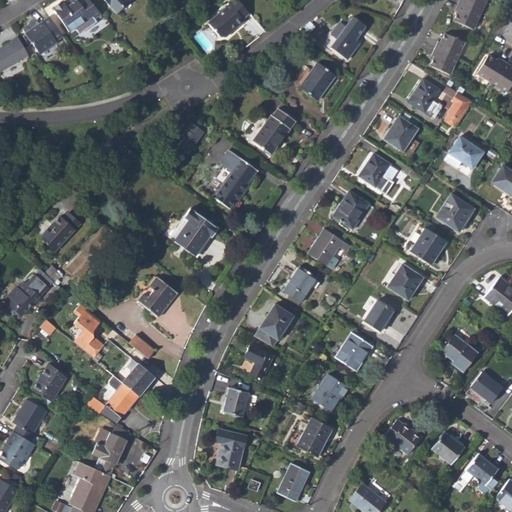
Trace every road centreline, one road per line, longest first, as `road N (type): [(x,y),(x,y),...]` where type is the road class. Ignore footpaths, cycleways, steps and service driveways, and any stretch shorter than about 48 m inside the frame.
road 1 (tertiary): [(177,477),(191,393),(223,320),(429,0)]
road 2 (residential): [(0,121),(93,116),(213,79),(325,0)]
road 3 (residential): [(397,377),(464,272),(511,253)]
road 4 (residential): [(318,511),(397,377)]
road 5 (track): [(131,128),(115,120),(54,141),(0,136)]
road 6 (residential): [(397,377),(511,450)]
